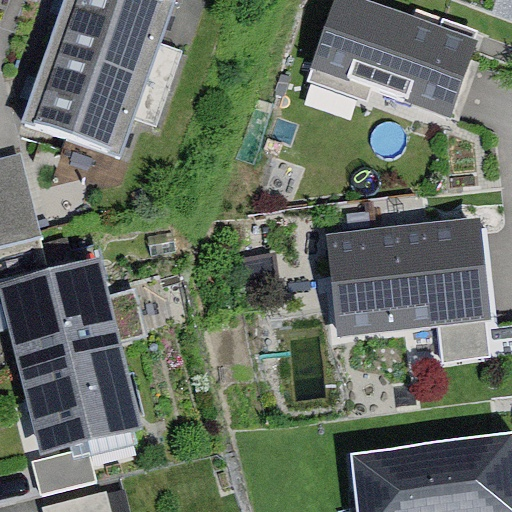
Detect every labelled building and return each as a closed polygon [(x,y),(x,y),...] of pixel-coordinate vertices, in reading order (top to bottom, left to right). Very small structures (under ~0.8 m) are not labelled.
[(146,0),(82,0),(64,53),(152,84),(164,50),(177,11),(146,0)] [(340,4),(313,82),(454,130),(481,52),(340,4)] [(183,57),(164,50),(152,84),(140,116),(160,123),(183,57)] [(64,53),(36,132),(124,163),(140,116),(152,84),(64,53)] [(0,158),(0,246),(43,235),(21,153),(0,158)] [(484,231),(328,246),(338,350),(440,340),(494,335),(484,231)] [(278,258),(240,260),(242,292),(280,289),(278,258)] [(103,267),(2,291),(22,376),(124,351),(103,267)] [(511,333),(494,335),(497,367),(511,365),(511,333)] [(497,367),(494,335),(440,340),(443,372),(497,367)] [(124,351),(22,376),(43,464),(92,452),(146,439),(124,351)] [(511,511),(511,446),(352,462),(357,511),(511,511)] [(100,486),(92,452),(43,464),(34,466),(42,500),(100,486)] [(110,511),(106,493),(41,510),(41,511),(110,511)]
